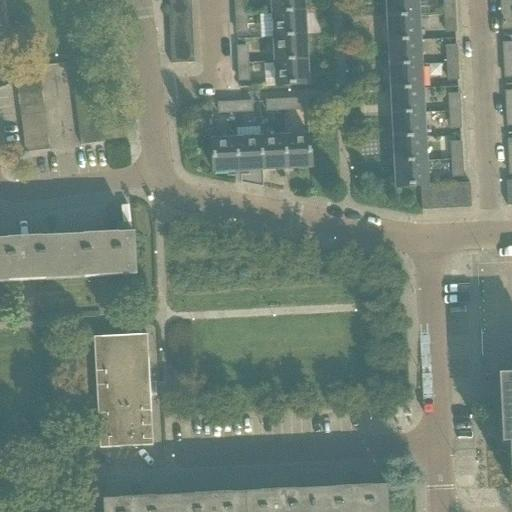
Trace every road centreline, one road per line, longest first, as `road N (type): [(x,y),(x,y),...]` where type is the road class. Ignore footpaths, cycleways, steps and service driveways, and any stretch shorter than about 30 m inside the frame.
road 1 (residential): [(155,183),(172,200),(429,244)]
road 2 (residential): [(441,511),(429,244)]
road 3 (residential): [(489,243),(476,0)]
road 4 (residential): [(155,183),(14,203),(0,189)]
road 5 (residential): [(147,90),(215,84),(208,0)]
